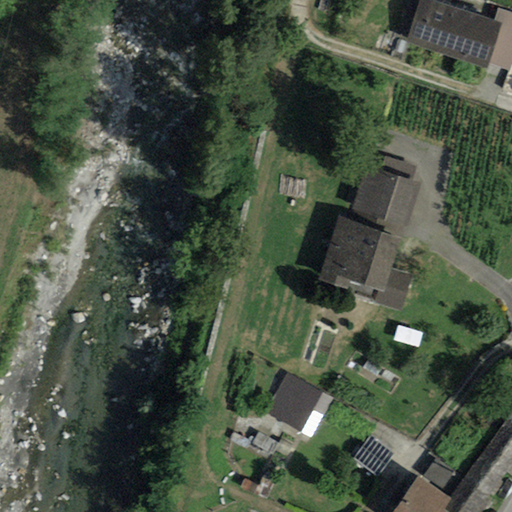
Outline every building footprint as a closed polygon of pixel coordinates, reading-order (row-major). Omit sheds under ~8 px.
[(494,20),(435,0),(419,0),(405,40),(486,69),(488,63),(502,23),(494,20)] [(511,12),(498,7),(494,20),(502,23),(488,63),(511,71),(511,68),(511,12)] [(382,172),(413,181),(417,168),(386,158),(382,172)] [(351,210),(406,226),(419,183),(413,181),(382,172),(364,167),(351,210)] [(400,238),(338,217),(317,280),(347,290),(350,281),(378,290),(374,303),(401,311),(413,275),(390,268),(400,238)] [(313,410),(322,393),(286,373),(264,414),(300,433),(313,410)] [(333,399),(322,393),(313,410),(324,416),(333,399)] [(505,479),(511,468),(511,411),(478,460),(505,479)] [(395,455),(370,437),(354,459),(379,477),(395,455)] [(480,511),(491,497),(505,479),(478,460),(450,499),(442,511),(443,511),(480,511)] [(391,511),(443,511),(442,511),(450,499),(417,476),(391,511)]
